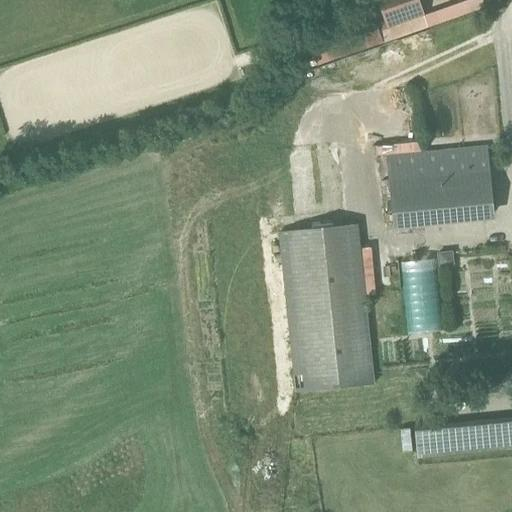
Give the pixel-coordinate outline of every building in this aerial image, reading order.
[(377,0),(390,40),(426,28),(416,0),(377,0)] [(353,52),(381,42),(375,23),(346,33),(353,52)] [(486,146),(387,156),(393,223),(493,213),(486,146)] [(431,221),(431,236),(496,235),(496,220),(431,221)] [(428,229),(397,224),(395,235),(426,240),(428,229)] [(357,225),(276,233),(293,392),(374,384),(357,225)] [(411,273),(415,343),(439,341),(435,272),(411,273)] [(493,289),(494,301),(509,301),(508,288),(493,289)] [(399,306),(378,307),(379,341),(401,340),(399,306)] [(475,346),(476,366),(496,365),(495,345),(475,346)] [(511,421),(415,431),(417,451),(511,441),(511,421)] [(401,462),(411,462),(410,440),(401,441),(401,462)]
